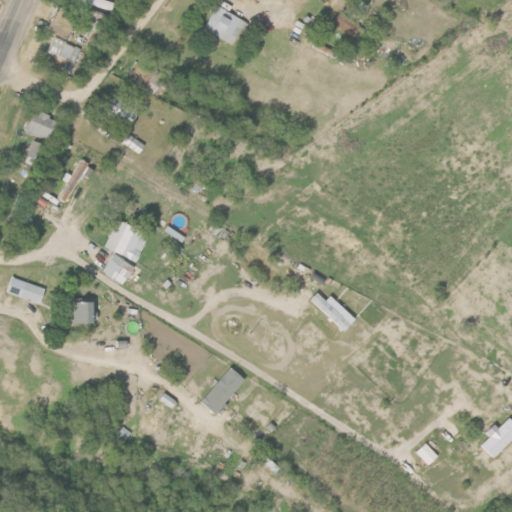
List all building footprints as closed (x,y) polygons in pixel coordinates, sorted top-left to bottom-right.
[(112,11),(115,2),(105,0),(74,0),(74,1),(112,11)] [(206,30),(234,45),(247,21),(218,6),(206,30)] [(353,37),(361,26),(341,12),(333,23),(353,37)] [(42,63),(70,75),(81,49),(53,37),(42,63)] [(155,95),(166,80),(136,60),(126,76),(155,95)] [(130,128),(141,113),(116,96),(105,111),(130,128)] [(27,132),(52,141),(59,119),(35,111),(27,132)] [(146,146),(131,134),(124,143),(139,155),(146,146)] [(27,156),(40,162),(48,146),(34,140),(27,156)] [(88,162),(81,159),(73,175),(67,172),(63,181),(66,182),(59,199),(69,204),(88,162)] [(105,248),(138,262),(150,234),(117,219),(105,248)] [(134,264),(114,253),(103,272),(124,283),(134,264)] [(47,289),(13,277),(8,292),(41,305),(47,289)] [(357,320),(332,296),(327,301),(319,293),(312,300),(346,333),(357,320)] [(71,301),(71,323),(97,324),(97,302),(71,301)] [(219,416),(245,378),(229,366),(202,405),(219,416)] [(161,402),(174,408),(178,401),(165,394),(161,402)] [(511,442),(511,418),(500,429),(496,425),(487,433),(491,437),(481,446),(494,459),(511,442)] [(131,434),(123,426),(114,436),(122,444),(131,434)] [(416,453),(430,466),(440,456),(426,443),(416,453)]
